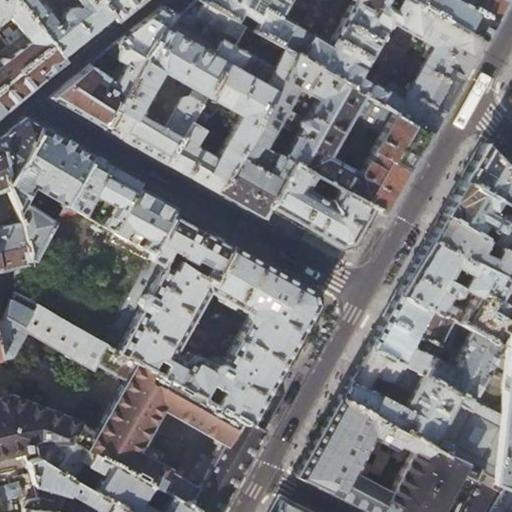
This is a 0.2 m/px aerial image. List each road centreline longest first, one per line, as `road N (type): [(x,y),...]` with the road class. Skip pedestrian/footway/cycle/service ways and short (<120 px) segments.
road 1 (residential): [(27,102),(365,296)]
road 2 (tertiary): [(365,296),(472,105)]
road 3 (tertiary): [(266,474),(365,296)]
road 4 (residential): [(27,102),(155,0)]
